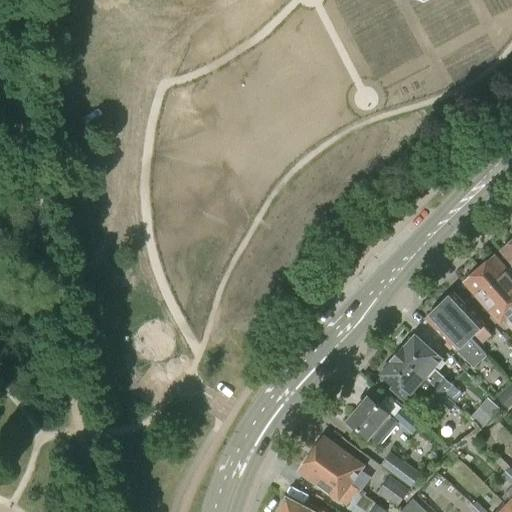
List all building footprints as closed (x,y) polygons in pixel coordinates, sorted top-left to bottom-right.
[(108,103),(101,138),(117,141),(121,121),(123,106),(108,103)] [(117,141),(114,156),(129,160),(136,125),(121,121),(117,141)] [(126,180),(110,182),(112,198),(115,218),(130,215),(126,180)] [(112,198),(96,200),(101,236),(116,233),(115,218),(112,198)] [(511,240),(500,251),(511,264),(511,240)] [(135,254),(120,259),(125,274),(132,293),(147,287),(135,254)] [(511,276),(494,256),(480,268),(511,305),(511,276)] [(511,305),(480,268),(464,282),(500,324),(507,317),(511,322),(511,305)] [(125,274),(111,279),(122,313),(137,308),(132,293),(125,274)] [(484,325),(453,293),(441,304),(472,337),(474,335),(482,344),(491,336),(482,327),(484,325)] [(472,337),(441,304),(426,319),(457,351),(458,351),(474,367),(487,355),(472,337)] [(442,359),(415,335),(398,355),(425,378),(442,359)] [(394,386),(392,388),(413,407),(423,395),(445,415),(454,404),(435,387),(425,378),(398,355),(381,374),(394,386)] [(443,378),(435,387),(454,404),(463,395),(443,378)] [(497,398),(509,410),(511,406),(511,384),(511,383),(497,398)] [(368,397),(347,421),(369,440),(378,448),(399,424),(368,397)] [(402,408),(394,418),(413,434),(422,424),(402,408)] [(324,437),(311,454),(351,484),(364,466),(324,437)] [(391,452),(380,467),(410,489),(421,475),(391,452)] [(338,501),(351,484),(311,454),(298,472),(338,501)] [(511,470),(503,462),(500,466),(506,471),(502,474),(511,483),(511,470)] [(397,507),(409,490),(390,477),(378,494),(397,507)] [(305,507),(287,497),(279,511),(323,511),(308,503),(305,507)] [(398,511),(421,511),(425,508),(413,497),(398,511)] [(486,511),(487,511),(477,501),(469,510),(471,511),(486,511)] [(387,511),(375,503),(368,511),(387,511)]
